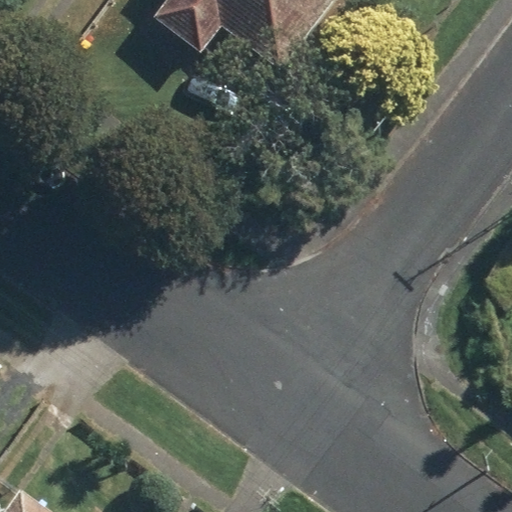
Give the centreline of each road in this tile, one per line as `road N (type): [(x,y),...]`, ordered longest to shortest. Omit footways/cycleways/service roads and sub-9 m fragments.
road 1 (residential): [(511,82),(276,390)]
road 2 (residential): [(0,194),(276,390)]
road 3 (residential): [(276,390),(436,511)]
